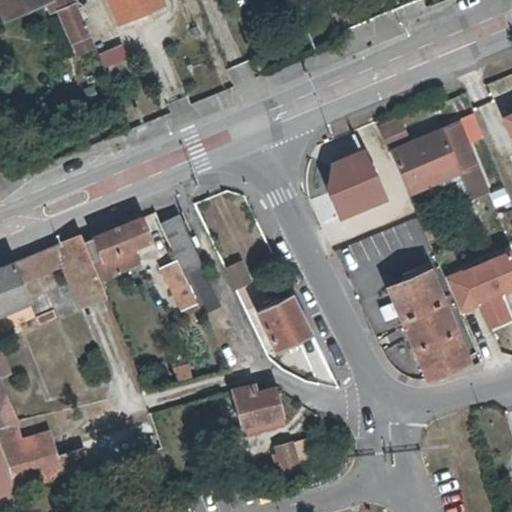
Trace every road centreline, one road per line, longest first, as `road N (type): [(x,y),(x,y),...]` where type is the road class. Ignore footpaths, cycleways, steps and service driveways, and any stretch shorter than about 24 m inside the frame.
road 1 (residential): [(257,130),(381,409)]
road 2 (primary): [(511,19),(257,130)]
road 3 (primary): [(257,130),(0,230)]
road 4 (residential): [(255,359),(271,376),(350,406),(381,409)]
road 5 (residential): [(381,409),(511,378)]
